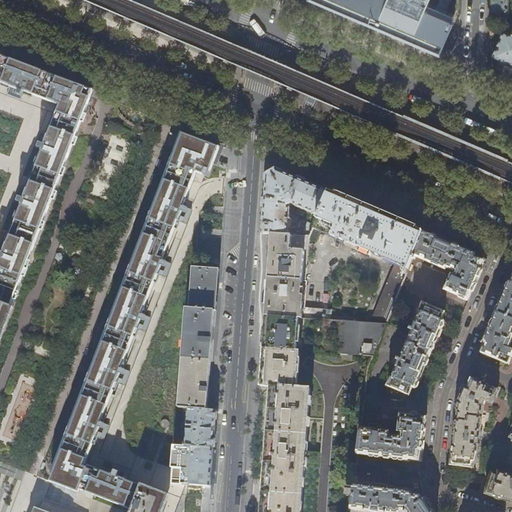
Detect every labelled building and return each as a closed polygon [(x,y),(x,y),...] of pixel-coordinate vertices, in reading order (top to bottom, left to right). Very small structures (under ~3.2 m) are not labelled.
[(325,0),(336,5),(353,12),(368,18),(381,24),(403,33),(434,46),(441,50),(449,32),(454,19),(455,0),(325,0)] [(491,15),(508,17),(510,0),(509,0),(491,0),(491,6),(491,15)] [(510,61),(511,62),(511,33),(505,31),(494,56),(504,60),(509,62),(510,61)] [(0,334),(93,91),(89,89),(57,77),(35,69),(11,60),(0,55),(0,334)] [(159,511),(167,494),(143,485),(142,485),(88,465),(87,468),(84,467),(198,167),(211,172),(217,154),(220,147),(216,146),(205,142),(189,136),(184,135),(50,482),(79,492),(80,489),(94,494),(133,509),(131,511),(159,511)] [(318,217),(329,191),(302,180),(277,169),(267,176),(266,189),(262,232),(272,233),(288,235),(290,208),(289,207),(293,204),(294,206),(318,217)] [(344,198),(329,191),(318,217),(314,225),(313,228),(328,234),(396,263),(369,323),(341,321),(338,354),(373,356),(413,259),(423,232),(414,228),(344,198)] [(313,228),(314,225),(308,223),(302,236),(309,236),(313,228)] [(455,245),(423,232),(413,259),(415,260),(416,257),(431,264),(430,266),(432,266),(433,265),(444,269),(445,269),(446,268),(457,272),(455,276),(452,275),(445,290),(469,300),(472,292),(482,269),(480,268),(484,260),(479,259),(475,257),(476,254),(455,245)] [(302,236),(288,235),(272,233),(272,234),(272,239),(271,248),(270,263),(269,278),(306,281),(309,236),(302,236)] [(182,408),(189,409),(207,410),(209,393),(213,335),(216,287),(218,269),(193,267),(182,408)] [(307,281),(306,281),(269,278),(267,297),(266,316),(298,318),(305,318),(307,281)] [(511,280),(511,282),(509,281),(505,293),(495,315),(484,340),(483,344),(479,352),(510,364),(511,359),(511,348),(510,347),(511,342),(511,280)] [(386,388),(409,397),(410,394),(412,389),(415,391),(424,370),(440,332),(445,322),(442,321),(445,314),(421,304),(418,312),(420,314),(413,331),(411,330),(410,332),(412,333),(400,361),(397,360),(396,362),(398,364),(391,380),(390,379),(386,388)] [(297,330),(298,318),(266,316),(265,334),(264,341),(264,348),(296,350),(297,339),(303,339),(302,351),(338,354),(341,321),(305,318),(303,331),(297,330)] [(350,511),(351,507),(354,482),(358,455),(361,434),(369,366),(373,356),(338,354),(302,351),(296,350),(264,348),(263,352),(260,399),(262,399),(263,399),(261,422),(258,422),(257,431),(257,439),(260,440),(257,479),(254,479),(253,491),(252,504),(255,504),(254,511),(350,511)] [(451,465),(475,469),(475,465),(477,465),(484,410),(488,400),(494,403),(500,390),(469,377),(467,381),(459,400),(454,442),(452,451),(451,465)] [(209,410),(207,410),(189,409),(187,426),(192,426),(191,429),(187,429),(186,446),(214,448),(215,429),(217,411),(209,410)] [(400,438),(361,434),(358,455),(408,461),(409,458),(421,460),(425,432),(426,420),(419,419),(419,417),(417,417),(416,414),(411,414),(409,416),(407,416),(407,418),(400,417),(398,434),(400,434),(400,438)] [(213,465),(214,448),(186,446),(174,445),(172,482),(203,485),(211,486),(213,465)] [(511,471),(502,468),(499,475),(495,473),(486,494),(495,497),(511,502),(511,471)] [(414,490),(354,482),(351,507),(383,511),(401,511),(406,511),(435,511),(433,507),(426,498),(425,498),(421,491),(415,490),(415,491),(414,492),(413,491),(413,490),(414,490)]
